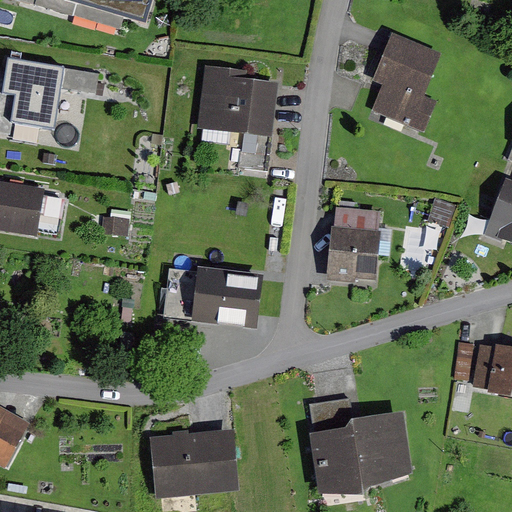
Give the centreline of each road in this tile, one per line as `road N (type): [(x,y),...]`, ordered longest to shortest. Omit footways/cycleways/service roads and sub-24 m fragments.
road 1 (residential): [(292,357),(340,0)]
road 2 (residential): [(0,379),(159,396),(292,357)]
road 3 (residential): [(292,357),(511,292)]
